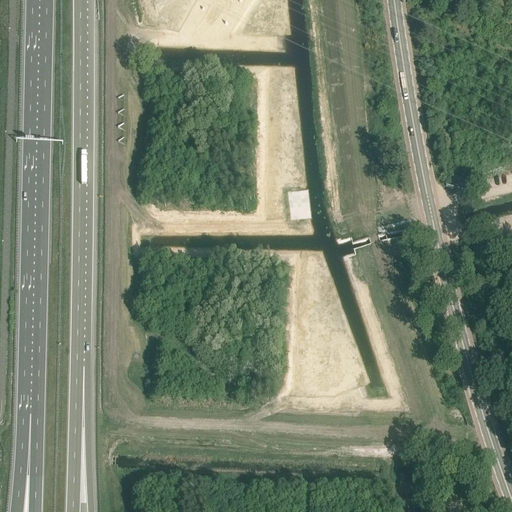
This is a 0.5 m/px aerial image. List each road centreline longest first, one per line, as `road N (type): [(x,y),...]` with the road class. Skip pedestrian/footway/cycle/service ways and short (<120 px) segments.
road 1 (trunk): [(38,0),(30,394)]
road 2 (trunk): [(76,393),(80,0)]
road 3 (tertiary): [(511,499),(428,205)]
road 4 (tertiary): [(428,205),(393,0)]
